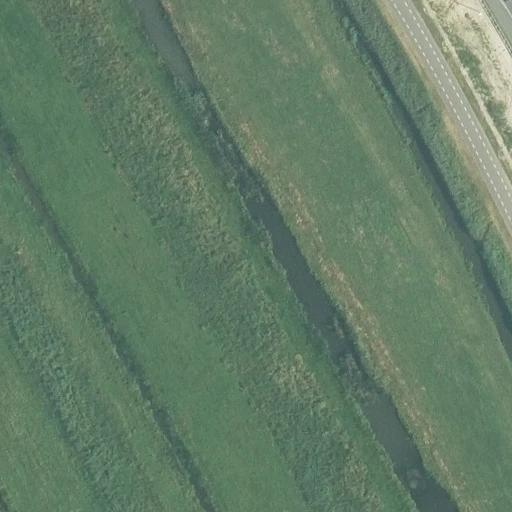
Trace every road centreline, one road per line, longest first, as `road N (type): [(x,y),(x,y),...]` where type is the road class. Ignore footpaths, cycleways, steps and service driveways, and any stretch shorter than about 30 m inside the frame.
road 1 (unclassified): [(511,209),(471,118),(399,0)]
road 2 (unknown): [(511,163),(421,0)]
